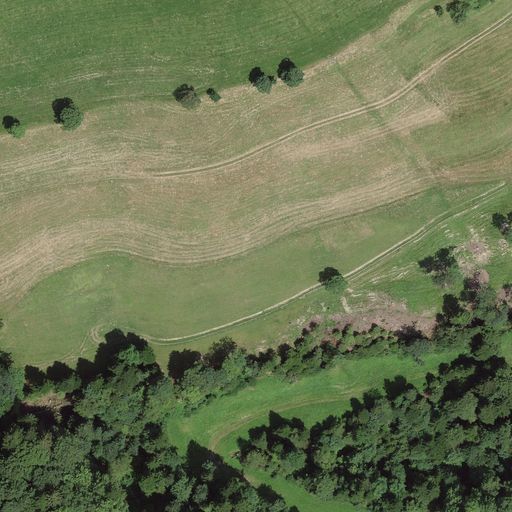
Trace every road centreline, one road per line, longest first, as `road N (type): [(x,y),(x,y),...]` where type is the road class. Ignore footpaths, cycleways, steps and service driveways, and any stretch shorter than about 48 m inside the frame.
road 1 (track): [(511,359),(446,366),(345,398),(304,402),(220,436),(211,449),(218,466),(291,511)]
road 2 (track): [(158,176),(235,161),(375,106),(511,14)]
